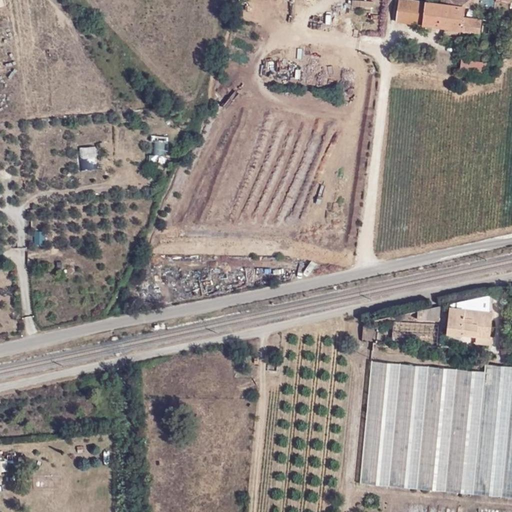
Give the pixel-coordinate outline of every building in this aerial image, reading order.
[(420,0),(397,0),(395,20),(418,23),(420,0)] [(437,25),(440,2),(421,0),(420,0),(418,23),(437,25)] [(464,6),(464,5),(440,2),(437,25),(475,30),(478,30),(479,18),(463,16),(464,6)] [(510,22),(511,16),(492,13),(491,19),(510,22)] [(395,20),(394,31),(436,36),(437,25),(418,23),(395,20)] [(474,40),(475,30),(437,25),(436,36),(460,39),(474,40)] [(459,68),(484,71),(485,61),(460,58),(459,68)] [(152,135),(152,161),(166,162),(166,136),(152,135)] [(96,167),(95,146),(79,146),(79,168),(96,167)] [(35,230),(33,242),(42,243),(44,232),(35,230)] [(172,282),(175,299),(203,294),(200,277),(172,282)] [(161,298),(160,283),(149,284),(150,299),(161,298)] [(491,311),(492,295),(463,301),(463,315),(472,317),(471,324),(477,325),(476,336),(477,336),(477,344),(493,345),(493,336),(491,336),(493,311),(491,311)] [(472,317),(463,315),(463,301),(452,303),(450,332),(450,341),(465,342),(465,335),(476,336),(477,325),(471,324),(472,317)] [(415,319),(442,321),(443,304),(416,309),(415,319)] [(365,341),(437,346),(439,324),(368,319),(365,341)] [(511,366),(486,364),(485,370),(373,360),(361,482),(511,495),(511,366)]
